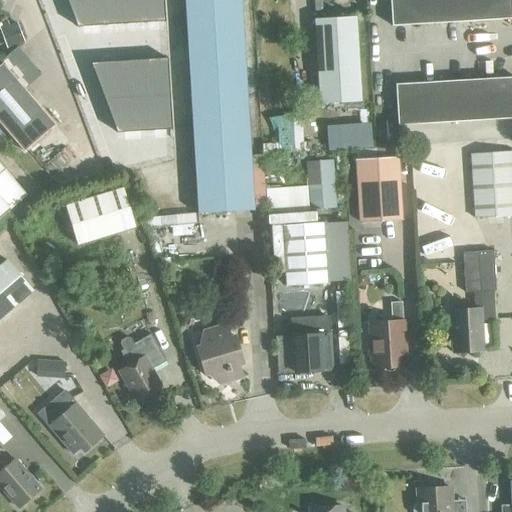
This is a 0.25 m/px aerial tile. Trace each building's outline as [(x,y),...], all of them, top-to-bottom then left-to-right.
[(65,0),(76,28),(165,22),(163,0),(65,0)] [(183,0),(197,214),(253,211),(240,0),(183,0)] [(389,0),(391,26),(511,19),(510,0),(389,0)] [(314,19),(319,104),(360,102),(355,17),(314,19)] [(0,33),(6,49),(16,46),(8,26),(6,21),(0,23),(0,33)] [(167,58),(89,63),(116,133),(171,130),(167,58)] [(0,64),(0,125),(23,152),(54,125),(1,64),(0,64)] [(511,77),(394,85),(397,126),(511,118),(511,77)] [(469,154),(474,218),(511,215),(511,172),(511,151),(469,154)] [(355,161),(359,222),(400,220),(397,158),(355,161)] [(66,207),(77,246),(135,229),(123,191),(66,207)] [(281,226),(285,286),(326,283),(322,223),(281,226)] [(473,282),(475,310),(450,312),(452,326),(457,331),(445,344),(461,359),(468,351),(482,350),(479,310),(495,309),(493,281),(498,280),(495,242),(465,244),(468,282),(473,282)] [(0,264),(0,317),(32,291),(6,260),(0,264)] [(366,276),(356,276),(356,286),(367,286),(366,276)] [(391,318),(387,323),(369,324),(370,340),(367,343),(367,353),(371,355),(372,368),(382,368),(384,370),(389,372),(393,370),(395,367),(405,366),(401,303),(390,303),(391,318)] [(291,320),(294,373),(320,372),(320,370),(319,370),(317,345),(329,344),(327,317),(291,320)] [(207,374),(219,384),(230,381),(230,379),(241,375),(238,365),(242,363),(234,336),(229,337),(226,326),(215,330),(214,328),(203,331),(199,346),(196,347),(204,375),(207,374)] [(117,371),(135,402),(161,387),(151,369),(166,361),(150,334),(133,344),(130,338),(126,337),(120,341),(119,344),(122,350),(119,352),(128,366),(117,371)] [(56,362),(55,379),(64,379),(65,362),(56,362)] [(64,391),(37,414),(48,427),(71,454),(79,448),(83,452),(102,435),(75,404),(64,391)] [(0,471),(0,487),(17,508),(40,489),(14,460),(0,471)] [(501,511),(511,511),(511,484),(511,487),(511,506),(501,507),(501,511)] [(465,511),(465,506),(454,507),(450,504),(450,488),(417,490),(417,502),(415,502),(411,506),(411,511),(465,511)]
